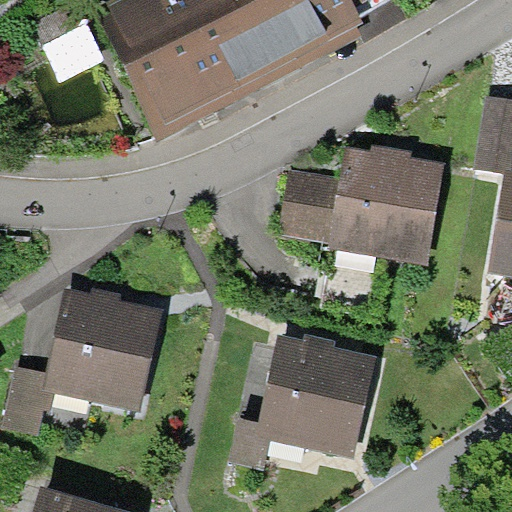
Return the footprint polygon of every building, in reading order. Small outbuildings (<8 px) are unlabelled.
[(162,137),(361,32),(350,8),(345,0),(142,0),(108,18),(162,137)] [(345,0),(350,8),(363,0),(345,0)] [(55,49),(68,80),(110,63),(97,32),(55,49)] [(511,171),(511,100),(487,97),(477,166),(511,171)] [(443,164),(341,150),(337,177),(293,170),(284,229),(328,236),(327,249),(429,263),(443,164)] [(511,176),(507,176),(495,275),(511,277),(511,176)] [(171,307),(70,284),(48,381),(22,375),(12,420),(49,428),(59,383),(150,403),(171,307)] [(377,361),(278,341),(259,432),(232,426),(223,468),(261,476),(269,437),(358,455),(377,361)] [(136,511),(39,488),(32,511),(136,511)]
